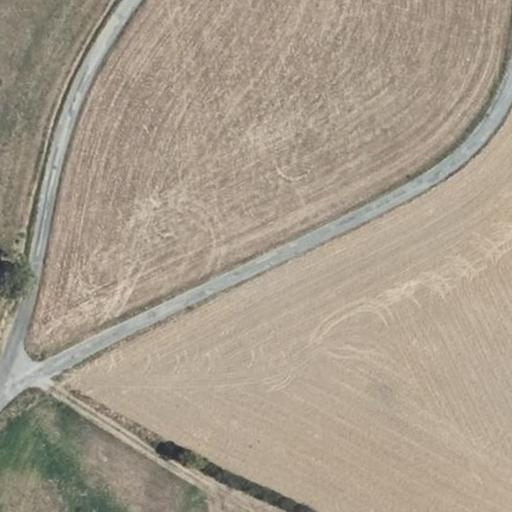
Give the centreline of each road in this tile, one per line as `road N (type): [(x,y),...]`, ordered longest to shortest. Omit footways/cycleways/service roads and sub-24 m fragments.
road 1 (unclassified): [(511,83),(483,135),(435,177),(6,385)]
road 2 (unclassified): [(6,385),(72,115),(136,0)]
road 3 (track): [(263,511),(29,376)]
